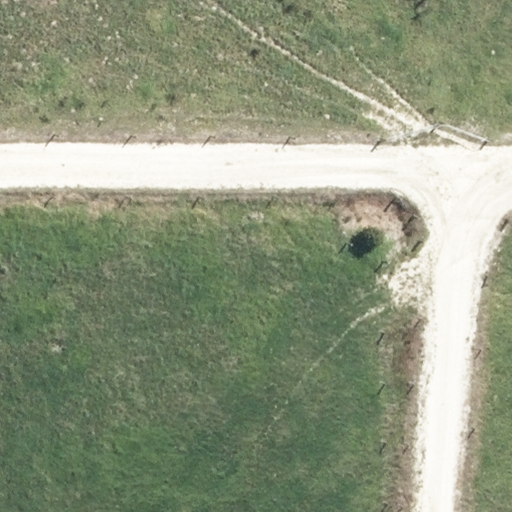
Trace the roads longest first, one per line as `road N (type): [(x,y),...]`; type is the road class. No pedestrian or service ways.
road 1 (track): [(511,196),(0,202)]
road 2 (track): [(475,195),(436,330),(423,511)]
